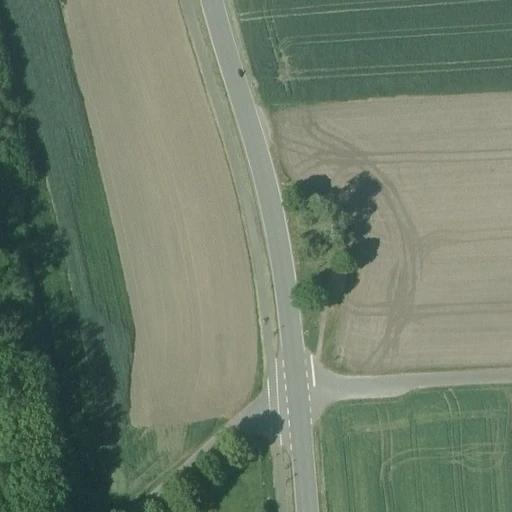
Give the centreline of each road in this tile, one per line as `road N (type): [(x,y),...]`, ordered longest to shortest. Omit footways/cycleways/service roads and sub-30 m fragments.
road 1 (secondary): [(211,0),(279,250),(296,391)]
road 2 (residential): [(511,375),(296,391)]
road 3 (residential): [(296,391),(231,428),(144,511)]
road 4 (secondary): [(296,391),(306,511)]
